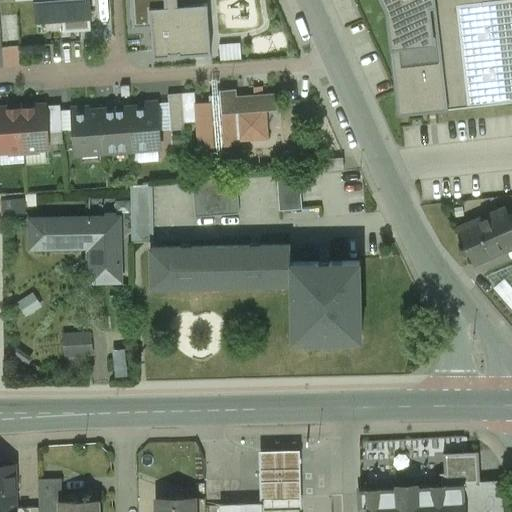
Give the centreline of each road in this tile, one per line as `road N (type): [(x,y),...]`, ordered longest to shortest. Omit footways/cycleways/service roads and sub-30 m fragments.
road 1 (residential): [(509,406),(482,374),(470,328),(404,219),(333,58)]
road 2 (tertiary): [(509,406),(122,414)]
road 3 (residential): [(333,58),(124,74)]
road 4 (residential): [(124,74),(0,83)]
road 5 (tertiary): [(122,414),(0,417)]
